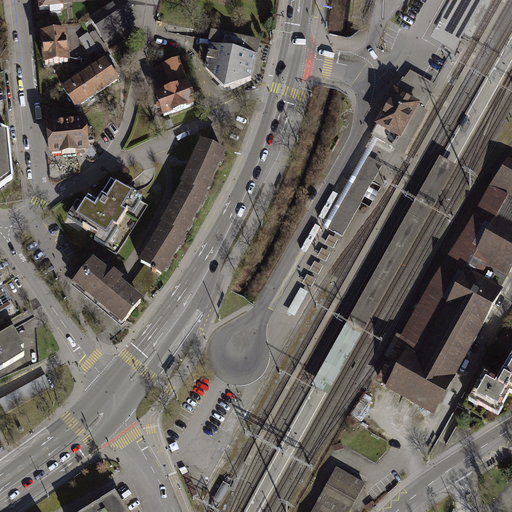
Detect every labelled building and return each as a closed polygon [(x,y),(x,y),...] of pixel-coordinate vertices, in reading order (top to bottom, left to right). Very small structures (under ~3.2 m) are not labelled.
[(62,6),(61,0),(37,0),(39,14),(63,11),(62,6)] [(139,22),(125,0),(123,0),(92,20),(98,30),(106,42),(139,22)] [(455,48),(481,0),(449,0),(430,35),(455,48)] [(106,42),(98,30),(80,41),(94,63),(112,52),(106,42)] [(228,95),(254,80),(262,44),(213,34),(205,72),(228,95)] [(68,68),(66,35),(40,37),(43,70),(68,68)] [(154,72),(163,95),(152,100),(162,124),(197,110),(178,62),(154,72)] [(111,77),(103,64),(80,79),(95,100),(117,86),(116,84),(119,82),(114,75),(111,77)] [(411,117),(394,148),(393,149),(405,156),(429,113),(424,110),(437,86),(410,71),(394,92),(396,93),(396,94),(404,84),(410,77),(433,89),(422,110),(423,111),(417,120),(411,117)] [(433,89),(410,77),(404,84),(396,94),(396,93),(372,135),(374,136),(376,138),(380,140),(389,145),(394,148),(411,117),(417,120),(423,111),(422,110),(433,89)] [(75,114),(95,100),(80,79),(60,92),(75,114)] [(85,129),(83,118),(43,122),(47,158),(78,154),(81,154),(86,154),(85,140),(93,140),(91,128),(85,129)] [(8,129),(0,125),(0,188),(13,179),(8,129)] [(224,152),(203,143),(184,184),(185,185),(204,194),(224,152)] [(342,333),(358,343),(457,166),(440,157),(342,333)] [(383,166),(369,158),(329,229),(342,237),(366,194),(383,166)] [(381,384),(434,414),(502,292),(500,291),(511,268),(511,163),(509,162),(491,188),(468,228),(433,282),(442,289),(412,329),(381,384)] [(117,255),(148,206),(133,196),(134,194),(132,193),(127,189),(126,191),(111,182),(97,203),(88,198),(83,206),(78,203),(65,222),(79,231),(82,226),(100,237),(97,243),(117,255)] [(165,225),(184,235),(206,195),(204,194),(185,185),(164,224),(165,225)] [(165,225),(142,263),(146,266),(131,287),(128,292),(140,302),(144,296),(160,274),(161,275),(185,235),(184,235),(165,225)] [(93,263),(75,285),(84,292),(123,324),(141,302),(140,302),(128,292),(119,285),(122,282),(113,275),(111,278),(93,263)] [(0,287),(3,286),(0,281),(0,314),(11,308),(0,289),(0,287)] [(25,347),(15,329),(0,337),(0,370),(25,356),(21,349),(25,347)] [(511,340),(511,335),(506,331),(500,341),(509,346),(511,340)] [(511,396),(511,357),(510,357),(497,381),(482,373),(466,402),(495,418),(508,394),(511,396)] [(179,365),(175,363),(166,375),(170,378),(179,365)] [(49,389),(43,378),(2,401),(8,412),(49,389)] [(313,511),(349,511),(364,485),(337,470),(313,511)] [(127,511),(115,493),(85,511),(127,511)] [(376,505),(372,501),(365,507),(369,511),(376,505)]
